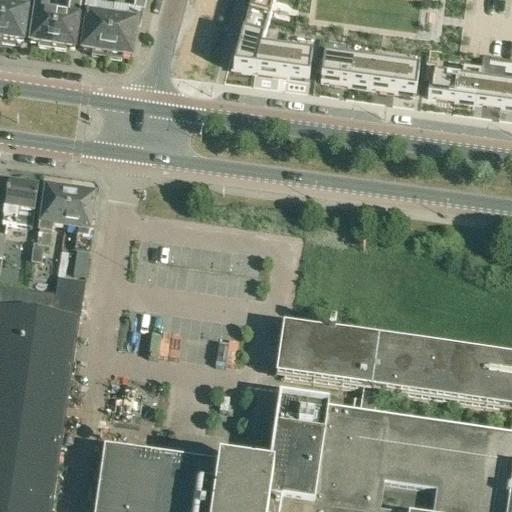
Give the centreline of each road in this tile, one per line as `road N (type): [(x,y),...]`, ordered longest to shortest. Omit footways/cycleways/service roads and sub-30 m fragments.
road 1 (primary): [(0,140),(511,209)]
road 2 (primary): [(511,160),(137,107)]
road 3 (primary): [(137,107),(0,88)]
